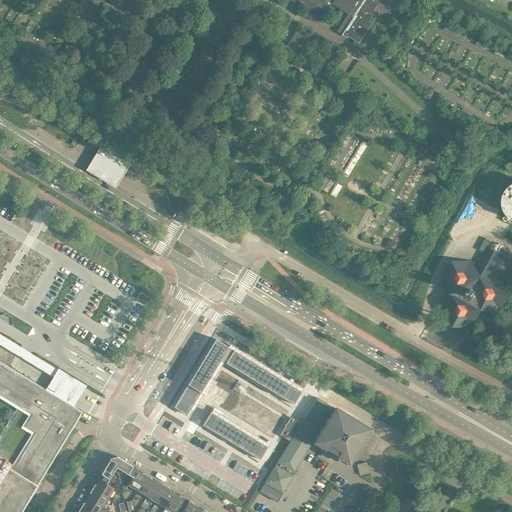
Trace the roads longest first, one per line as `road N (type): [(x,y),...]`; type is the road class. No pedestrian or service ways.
road 1 (secondary): [(207,276),(511,450)]
road 2 (secondary): [(511,435),(218,258)]
road 3 (secondary): [(218,258),(0,122)]
road 4 (secondary): [(0,143),(207,276)]
road 5 (unclassified): [(417,338),(259,245),(218,258)]
road 6 (residential): [(108,437),(207,276)]
road 7 (residential): [(364,511),(380,485),(376,450),(384,438),(458,474)]
road 8 (residential): [(229,511),(108,437)]
